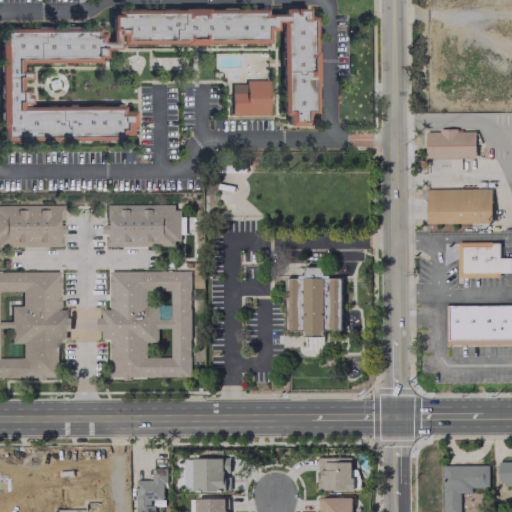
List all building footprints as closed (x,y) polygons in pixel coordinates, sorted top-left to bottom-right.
[(0,27),(95,27),(95,32),(100,32),(100,40),(109,40),(109,14),(113,14),(113,9),(180,9),(180,8),(205,8),(205,9),(263,8),(263,13),(281,13),(281,8),(305,8),(305,16),(312,16),(312,50),(314,50),(314,79),(313,79),(313,114),(305,114),(305,125),(283,125),(284,114),(279,114),(278,21),(274,21),(274,29),(269,29),(266,29),(266,43),(205,43),(205,44),(181,44),(181,43),(116,43),(116,48),(102,48),(102,57),(96,57),(96,62),(18,62),(18,70),(26,70),(26,79),(18,78),(18,83),(18,89),(22,89),(22,95),(27,95),(27,103),(18,103),(18,106),(120,105),(120,110),(130,110),(131,126),(125,126),(125,134),(119,134),(119,139),(0,139),(0,27)] [(244,80),(266,80),(266,115),(229,115),(229,92),(244,92),(244,80)] [(475,157),(474,129),(425,131),(425,158),(475,157)] [(426,189),(426,223),(491,222),(491,188),(426,189)] [(0,204),(62,204),(63,220),(57,220),(57,225),(63,225),(64,234),(59,234),(59,247),(0,247),(0,204)] [(105,205),(174,204),(174,209),(180,209),(180,241),(175,241),(175,246),(107,247),(107,234),(103,234),(103,224),(106,224),(105,205)] [(457,242),(499,242),(500,258),(511,257),(511,273),(500,273),(500,277),(458,278),(457,242)] [(285,277),(298,277),(298,274),(304,274),(304,266),(323,266),(323,275),(328,275),(328,279),(340,278),(341,330),(324,330),(324,337),(303,337),(303,330),(286,331),(285,277)] [(109,271),(190,270),(191,375),(110,376),(110,340),(102,340),(102,331),(96,331),(96,318),(102,318),(102,309),(109,309),(109,271)] [(57,271),(0,271),(0,378),(59,378),(58,340),(66,340),(66,332),(70,332),(70,318),(66,318),(66,309),(58,309),(57,271)] [(446,303),(511,303),(511,345),(446,345),(446,303)] [(350,456),(316,457),(317,490),(358,489),(358,469),(350,469),(350,456)] [(229,457),(191,457),(191,490),(230,490),(230,474),(229,474),(229,457)] [(488,465),(442,464),(441,511),(459,511),(459,492),(470,492),(470,487),(487,487),(488,465)] [(136,479),(135,511),(153,511),(154,501),(164,501),(164,468),(151,467),(151,479),(136,479)] [(0,488),(35,488),(35,468),(0,468),(0,488)] [(116,469),(94,469),(95,479),(91,479),(91,490),(97,490),(97,503),(121,503),(120,485),(116,485),(116,469)] [(87,511),(86,472),(76,472),(76,511),(87,511)] [(317,497),(317,511),(350,511),(351,496),(317,497)] [(194,511),(226,511),(227,498),(195,497),(194,511)] [(193,511),(194,500),(189,500),(189,511),(183,511),(193,511)]
